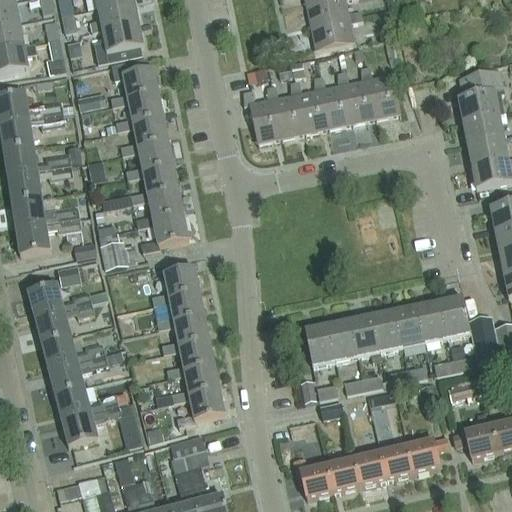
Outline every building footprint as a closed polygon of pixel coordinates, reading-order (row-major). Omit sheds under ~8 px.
[(0,0),(0,10),(13,8),(11,0),(0,0)] [(134,0),(95,0),(98,15),(127,9),(136,8),(134,0)] [(302,0),(304,9),(344,0),(343,0),(302,0)] [(343,0),(344,0),(304,9),(309,32),(349,24),(348,18),(345,5),(358,3),(357,0),(343,0)] [(50,1),(39,3),(42,21),(53,19),(50,1)] [(62,22),(72,20),(69,3),(58,4),(62,22)] [(13,8),(0,10),(0,33),(18,30),(13,8)] [(140,30),(136,8),(127,9),(98,15),(100,27),(89,29),(91,39),(102,37),(140,30)] [(348,18),(349,24),(309,32),(314,56),(353,48),(350,29),(363,27),(361,18),(348,18)] [(72,20),(62,22),(65,40),(75,39),(72,20)] [(47,48),(58,46),(55,29),(44,31),(47,48)] [(0,56),(22,53),(22,52),(18,30),(0,33),(0,56)] [(145,53),(140,30),(102,37),(107,60),(145,53)] [(396,41),(394,30),(382,33),(384,44),(396,41)] [(401,66),(396,42),(385,45),(390,69),(401,66)] [(62,64),(58,46),(47,48),(51,66),(62,64)] [(77,48),(67,50),(69,62),(79,60),(77,48)] [(31,51),(22,52),(22,53),(0,56),(0,80),(26,76),(24,62),(33,61),(31,51)] [(110,103),(112,113),(128,110),(127,106),(158,99),(153,74),(149,75),(146,65),(112,72),(115,86),(123,84),(126,100),(110,103)] [(293,83),(305,80),(302,67),(294,68),(290,69),(293,83)] [(277,73),(280,86),(293,83),(290,70),(277,73)] [(360,88),(367,86),(375,126),(399,121),(391,81),(372,85),(369,72),(361,74),(360,88)] [(267,84),(265,74),(255,76),(257,86),(267,84)] [(458,104),(463,127),(505,119),(501,100),(504,99),(499,76),(460,84),(464,103),(458,104)] [(336,93),(344,91),(352,131),(375,126),(367,86),(360,88),(349,90),(346,77),(337,79),(336,93)] [(313,98),(320,96),(328,136),(352,131),(344,91),(336,93),(325,95),(322,82),(314,84),(313,98)] [(289,103),(297,101),(305,141),(328,136),(320,96),(313,98),(302,100),(299,87),(290,89),(289,103)] [(266,108),(273,106),(282,146),(305,141),(297,101),(289,103),(277,105),(274,92),(266,94),(266,108)] [(273,106),(266,108),(254,110),(251,97),(244,99),(243,113),(249,111),(258,151),(282,146),(273,106)] [(107,113),(104,99),(77,105),(80,119),(107,113)] [(116,128),(118,138),(133,135),(132,130),(163,123),(158,99),(127,106),(128,110),(131,125),(116,128)] [(0,105),(0,130),(0,131),(30,127),(40,125),(38,118),(29,120),(26,101),(0,105)] [(72,111),(62,112),(63,121),(73,119),(74,119),(73,111),(72,111)] [(40,126),(62,123),(60,113),(38,116),(38,118),(40,126)] [(507,129),(505,119),(463,127),(467,149),(504,141),(502,130),(507,129)] [(62,123),(40,126),(41,132),(42,137),(64,133),(62,123)] [(121,152),(123,162),(138,159),(137,154),(168,148),(163,123),(132,130),(133,135),(136,149),(121,152)] [(30,127),(0,131),(4,157),(34,153),(31,134),(41,132),(40,126),(40,125),(30,127)] [(509,164),(509,163),(504,141),(467,149),(472,171),(509,164)] [(141,173),(126,176),(128,185),(143,182),(142,178),(173,172),(168,148),(137,154),(138,159),(141,173)] [(67,151),(69,164),(46,168),(46,170),(48,178),(70,174),(70,173),(83,171),(79,149),(67,151)] [(88,151),(88,166),(102,165),(101,150),(88,151)] [(34,153),(4,157),(8,183),(48,178),(46,170),(37,172),(34,153)] [(511,162),(509,163),(509,164),(472,171),(476,195),(511,187),(511,180),(511,174),(511,173),(511,162)] [(107,183),(103,166),(88,169),(92,186),(107,183)] [(147,208),(146,203),(178,196),(173,172),(142,178),(143,182),(146,198),(131,201),(133,211),(147,208)] [(70,174),(48,178),(49,184),(50,189),(73,185),(70,174)] [(48,178),(8,183),(12,209),(42,205),(39,186),(49,184),(48,178)] [(153,231),(152,227),(183,220),(178,196),(146,203),(147,208),(150,223),(136,226),(138,235),(153,231)] [(133,211),(131,201),(112,205),(114,215),(133,211)] [(42,205),(12,209),(16,235),(46,231),(44,223),(42,205)] [(511,208),(490,213),(495,236),(511,232),(511,208)] [(80,226),(78,214),(54,217),(54,221),(44,223),(46,231),(80,226)] [(95,218),(97,228),(104,227),(102,217),(95,218)] [(152,227),(153,231),(156,247),(141,250),(142,258),(159,255),(158,251),(188,245),(183,220),(152,227)] [(46,231),(47,239),(57,237),(57,241),(82,238),(80,226),(46,231)] [(46,231),(16,235),(20,262),(50,257),(47,239),(46,231)] [(511,232),(495,236),(499,258),(511,255),(511,232)] [(98,243),(100,252),(105,277),(129,272),(124,246),(119,247),(117,239),(98,243)] [(95,251),(74,255),(76,267),(96,263),(95,251)] [(511,255),(499,258),(504,281),(511,278),(511,255)] [(78,272),(58,276),(62,292),(81,288),(78,272)] [(169,308),(168,305),(199,299),(194,274),(163,280),(166,299),(151,302),(153,312),(169,308)] [(27,301),(34,325),(62,318),(74,315),(72,308),(60,312),(55,293),(27,301)] [(199,299),(168,305),(169,308),(172,324),(156,327),(158,336),(174,333),(173,329),(204,323),(199,299)] [(74,316),(90,311),(87,301),(71,305),(72,308),(74,315),(74,316)] [(463,302),(439,307),(447,344),(470,339),(463,302)] [(439,307),(417,312),(425,349),(447,344),(439,307)] [(90,311),(74,316),(76,323),(77,326),(93,322),(90,311)] [(403,354),(425,349),(417,312),(395,316),(403,354)] [(74,315),(62,318),(34,325),(41,350),(69,343),(64,326),(76,323),(74,316),(74,315)] [(372,321),(380,358),(381,358),(403,354),(395,316),(372,321)] [(358,363),(371,360),(372,368),(382,365),(381,358),(380,358),(372,321),(350,326),(358,363)] [(204,323),(173,329),(174,333),(177,348),(161,351),(163,361),(179,357),(178,354),(209,347),(204,323)] [(491,324),(472,328),(480,367),(499,363),(491,324)] [(335,368),(358,363),(350,326),(328,330),(335,368)] [(511,329),(496,333),(501,361),(511,358),(511,329)] [(335,368),(328,330),(306,335),(314,372),(335,368)] [(69,343),(41,350),(48,377),(76,369),(87,366),(85,359),(74,362),(69,343)] [(178,354),(179,357),(182,373),(167,376),(168,385),(184,382),(183,378),(214,371),(209,347),(178,354)] [(87,367),(104,362),(102,352),(84,357),(85,359),(87,366),(87,367)] [(104,362),(87,367),(88,373),(89,377),(107,373),(104,362)] [(452,366),(454,375),(454,378),(472,374),(469,362),(452,366)] [(87,366),(76,369),(48,377),(55,401),(83,394),(78,376),(88,373),(87,367),(87,366)] [(454,378),(454,375),(452,366),(434,370),(436,382),(454,378)] [(508,386),(504,366),(485,371),(487,379),(492,378),(495,389),(508,386)] [(214,371),(183,378),(184,382),(187,396),(171,400),(173,409),(189,406),(188,402),(219,395),(214,371)] [(407,375),(409,386),(427,382),(425,372),(407,375)] [(409,386),(407,375),(389,379),(392,390),(409,386)] [(363,385),(365,396),(382,393),(379,381),(363,385)] [(365,396),(363,385),(344,389),(347,400),(365,396)] [(316,406),(311,387),(301,389),(305,409),(316,406)] [(448,395),(452,408),(481,400),(478,387),(448,395)] [(153,400),(151,390),(138,393),(140,403),(153,400)] [(318,394),(320,406),(337,402),(335,391),(318,394)] [(437,407),(433,391),(420,394),(424,410),(437,407)] [(83,394),(55,401),(62,427),(90,420),(101,418),(100,413),(89,416),(83,394)] [(188,402),(189,406),(192,421),(177,424),(179,434),(196,430),(195,427),(225,420),(219,395),(188,402)] [(381,401),(369,403),(372,413),(383,411),(381,401)] [(101,418),(118,413),(116,406),(99,410),(100,413),(101,418)] [(320,413),(322,426),(344,422),(341,408),(320,413)] [(118,413),(101,418),(104,431),(121,427),(118,413)] [(101,418),(90,420),(62,427),(69,454),(97,447),(94,434),(104,432),(104,431),(101,418)] [(511,456),(511,425),(493,430),(497,449),(499,459),(511,456)] [(294,428),(294,439),(317,438),(316,427),(294,428)] [(499,459),(497,449),(493,430),(466,437),(466,438),(454,441),(457,452),(470,449),(474,465),(499,459)] [(159,434),(148,437),(150,448),(162,446),(159,434)] [(446,444),(434,447),(434,446),(408,452),(414,479),(441,473),(437,456),(448,454),(446,444)] [(408,452),(381,458),(388,486),(414,479),(408,452)] [(194,495),(208,492),(206,483),(225,478),(222,467),(212,470),(208,456),(186,462),(189,476),(194,495)] [(381,458),(355,464),(361,492),(388,486),(381,458)] [(308,504),(335,498),(329,470),(308,475),(306,464),(295,467),(299,483),(303,482),(308,504)] [(355,464),(329,470),(335,498),(361,492),(355,464)] [(182,499),(185,511),(180,511),(198,511),(194,496),(194,495),(189,476),(177,479),(182,499)] [(57,497),(60,509),(97,500),(97,499),(100,498),(97,483),(78,488),(79,492),(57,497)] [(150,486),(136,489),(142,510),(155,506),(150,486)] [(124,493),(127,505),(129,511),(133,511),(142,510),(136,489),(124,493)] [(211,504),(208,492),(194,495),(194,496),(198,511),(227,511),(224,501),(211,504)] [(114,511),(111,496),(100,498),(97,499),(100,511),(114,511)]
